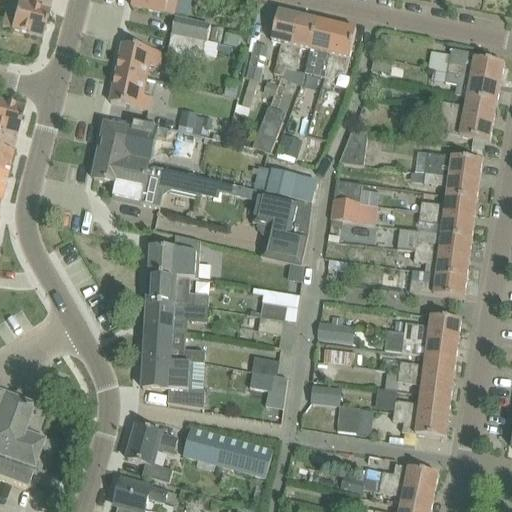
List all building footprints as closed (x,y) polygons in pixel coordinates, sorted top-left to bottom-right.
[(133,0),(132,8),(151,12),(174,17),(178,0),(133,0)] [(181,0),(178,12),(189,15),(193,0),(181,0)] [(49,14),(30,9),(9,3),(8,9),(6,17),(5,19),(3,26),(3,28),(3,29),(43,39),(49,14)] [(275,78),(284,79),(292,48),(299,18),(279,14),(272,44),(283,46),(275,78)] [(311,52),(318,23),(299,18),(292,48),(284,79),(283,81),(303,90),(306,76),(297,74),(302,50),(311,52)] [(177,21),(169,55),(202,63),(206,45),(209,45),(209,42),(212,29),(177,21)] [(337,27),(318,23),(311,52),(306,76),(324,80),(330,57),(337,27)] [(357,32),(337,27),(330,57),(324,80),(335,83),(337,72),(347,74),(350,61),(357,32)] [(217,52),(229,55),(230,48),(218,45),(217,52)] [(125,47),(118,76),(146,82),(150,66),(159,68),(162,55),(125,47)] [(249,81),(260,83),(268,49),(257,47),(249,81)] [(453,52),(449,76),(502,86),(506,66),(477,61),(478,57),(453,52)] [(394,66),(374,62),(372,73),(391,77),(394,66)] [(143,98),(146,82),(118,76),(112,105),(132,110),(149,113),(152,100),(143,98)] [(456,97),(468,99),(498,105),(502,86),(449,76),(447,86),(458,88),(456,97)] [(226,97),(236,99),(239,86),(228,84),(226,97)] [(279,88),(268,84),(264,96),(275,100),(279,88)] [(442,104),(441,115),(464,119),(495,125),(498,105),(468,99),(466,109),(442,104)] [(0,130),(18,135),(25,110),(0,103),(0,130)] [(250,163),(260,167),(265,154),(271,156),(287,117),(270,110),(250,163)] [(196,117),(181,114),(178,128),(192,131),(196,117)] [(464,119),(441,115),(439,124),(450,127),(448,136),(491,144),(495,125),(464,119)] [(202,130),(210,132),(211,123),(203,122),(202,130)] [(107,127),(101,155),(127,160),(137,162),(150,165),(152,166),(158,140),(167,142),(170,132),(146,127),(144,135),(142,135),(127,132),(107,127)] [(0,144),(15,148),(18,136),(0,131),(0,144)] [(352,134),(339,167),(363,170),(368,136),(352,134)] [(278,155),(298,162),(304,143),(284,137),(278,155)] [(0,177),(7,179),(13,155),(0,151),(0,177)] [(145,187),(164,192),(169,173),(164,172),(149,169),(150,165),(137,162),(127,160),(101,155),(95,182),(100,183),(108,185),(118,187),(115,202),(141,207),(145,187)] [(427,176),(427,177),(480,184),(483,164),(420,156),(418,175),(427,176)] [(272,172),(267,197),(313,208),(317,184),(272,172)] [(232,188),(169,173),(164,192),(201,200),(202,198),(218,202),(220,195),(259,203),(260,196),(261,194),(237,189),(232,188)] [(448,189),(446,200),(477,204),(480,184),(427,177),(425,186),(448,189)] [(338,184),(335,203),(361,207),(364,188),(338,184)] [(313,208),(267,197),(260,196),(253,226),(269,230),(262,261),(302,270),(309,240),(313,208)] [(422,205),(421,216),(444,220),(475,224),(477,204),(446,200),(445,208),(422,205)] [(335,203),(332,223),(358,227),(361,207),(335,203)] [(443,229),(441,239),(472,243),(475,224),(444,220),(421,216),(420,226),(443,229)] [(417,244),(416,254),(416,256),(470,263),(472,243),(441,239),(440,247),(417,244)] [(152,251),(151,279),(176,281),(191,281),(192,267),(211,267),(212,254),(152,251)] [(436,276),(436,279),(467,283),(470,263),(416,256),(416,254),(398,252),(397,263),(415,266),(415,264),(428,266),(426,275),(436,276)] [(151,279),(149,307),(190,309),(195,310),(210,310),(210,299),(191,298),(191,281),(176,281),(151,279)] [(467,283),(436,279),(435,286),(412,284),(411,294),(465,302),(467,283)] [(264,307),(262,320),(297,326),(301,300),(282,296),(255,291),(254,297),(264,299),(263,306),(264,307)] [(149,307),(147,335),(173,336),(188,337),(189,324),(208,326),(209,323),(210,310),(195,310),(190,309),(149,307)] [(333,319),(333,327),(342,328),(343,321),(333,319)] [(407,327),(406,335),(428,338),(460,342),(462,323),(431,319),(429,330),(407,327)] [(297,326),(262,320),(259,335),(282,339),(280,352),(293,354),(297,326)] [(396,324),(395,333),(404,335),(406,325),(396,324)] [(321,326),(319,341),(355,346),(357,330),(342,328),(333,327),(321,326)] [(147,335),(146,362),(192,365),(206,367),(206,355),(187,353),(188,337),(173,336),(147,335)] [(403,356),(426,358),(457,362),(460,342),(428,338),(406,335),(403,356)] [(356,366),(362,367),(363,358),(357,357),(358,356),(327,352),(325,364),(356,368),(356,366)] [(402,365),(400,375),(423,378),(455,382),(457,362),(426,358),(424,368),(402,365)] [(272,379),(278,381),(281,365),(256,360),(253,376),(272,379)] [(192,365),(146,362),(144,391),(169,392),(169,406),(205,412),(206,393),(190,392),(192,365)] [(325,366),(324,374),(335,376),(336,367),(325,366)] [(422,388),(421,398),(452,402),(455,382),(423,378),(400,375),(388,374),(387,384),(422,388)] [(278,381),(272,379),(269,395),(286,398),(289,382),(278,381)] [(312,407),(341,410),(343,392),(314,389),(312,407)] [(0,423),(0,406),(4,395),(0,393),(0,481),(27,491),(33,476),(31,475),(33,470),(35,470),(46,440),(26,433),(0,423)] [(35,407),(4,395),(0,406),(0,423),(26,433),(35,407)] [(396,405),(395,414),(450,421),(452,402),(421,398),(419,409),(407,407),(396,405)] [(341,410),(338,435),(357,437),(360,412),(341,410)] [(450,421),(395,414),(394,425),(405,426),(403,436),(447,442),(450,421)] [(143,478),(170,486),(174,473),(163,470),(154,467),(158,452),(175,457),(176,452),(179,441),(138,429),(129,462),(147,467),(143,478)] [(192,432),(187,451),(185,459),(267,481),(274,454),(192,432)] [(312,451),(310,462),(334,466),(335,454),(312,451)] [(384,476),(382,485),(436,497),(440,477),(397,468),(395,478),(384,476)] [(178,498),(167,495),(123,482),(116,508),(120,509),(119,511),(146,511),(150,500),(175,508),(178,498)] [(403,499),(400,509),(412,511),(432,511),(436,497),(382,485),(366,482),(364,492),(380,495),(391,497),(403,499)]
